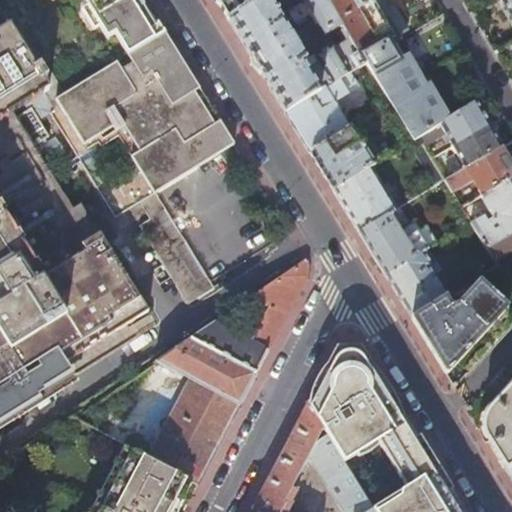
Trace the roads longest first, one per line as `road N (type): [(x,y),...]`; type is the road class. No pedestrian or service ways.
road 1 (residential): [(177,0),(344,270)]
road 2 (residential): [(344,270),(217,511)]
road 3 (residential): [(344,270),(446,420)]
road 4 (residential): [(447,0),(511,116)]
